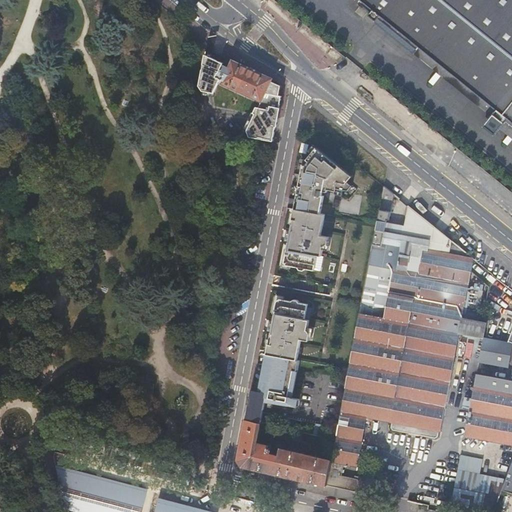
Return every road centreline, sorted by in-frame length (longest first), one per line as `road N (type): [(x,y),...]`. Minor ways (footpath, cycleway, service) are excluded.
road 1 (residential): [(356,511),(225,481),(300,80)]
road 2 (secondary): [(511,239),(330,93)]
road 3 (secondary): [(188,0),(300,80)]
road 4 (secondary): [(330,93),(232,0)]
